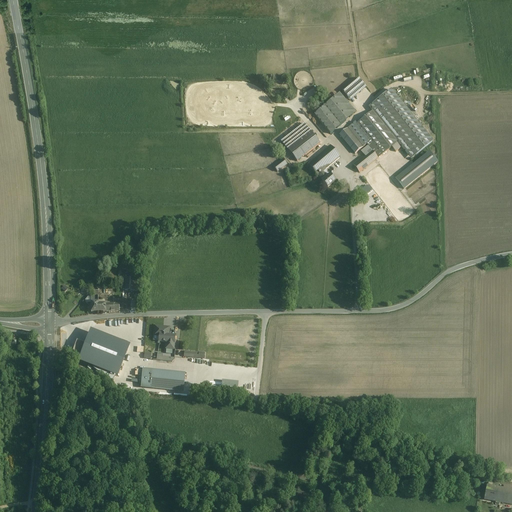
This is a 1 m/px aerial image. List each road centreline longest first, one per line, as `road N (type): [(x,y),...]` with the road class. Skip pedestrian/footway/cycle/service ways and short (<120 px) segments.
road 1 (unclassified): [(49,325),(141,313),(381,310),(414,299),(455,268),(511,254)]
road 2 (secondary): [(49,325),(43,186),(13,0)]
road 3 (track): [(362,511),(311,481),(152,444),(123,388)]
road 4 (secondary): [(34,511),(49,325)]
